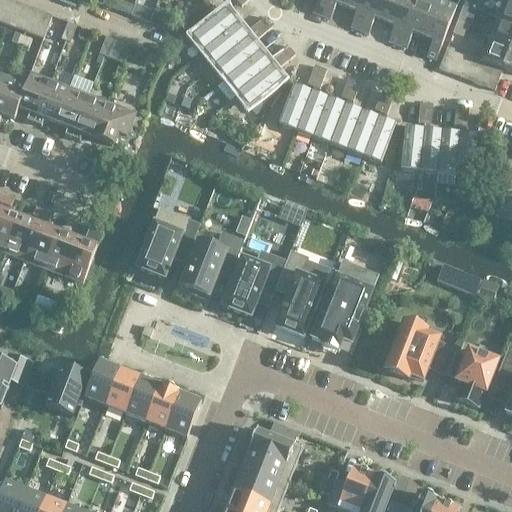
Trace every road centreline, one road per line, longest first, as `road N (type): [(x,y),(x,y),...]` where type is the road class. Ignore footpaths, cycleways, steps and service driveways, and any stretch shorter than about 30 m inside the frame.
road 1 (residential): [(511,479),(242,375),(188,511)]
road 2 (residential): [(511,114),(291,27),(261,0)]
